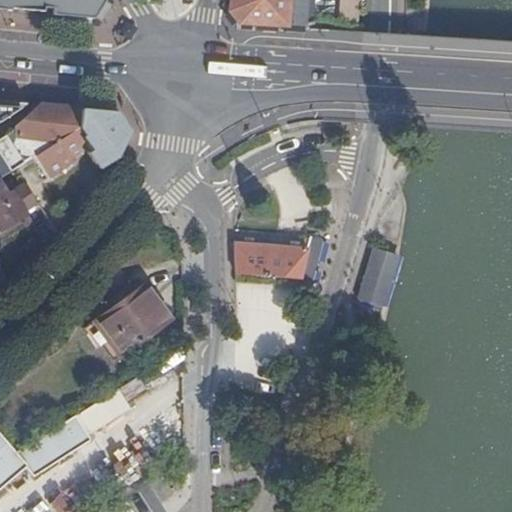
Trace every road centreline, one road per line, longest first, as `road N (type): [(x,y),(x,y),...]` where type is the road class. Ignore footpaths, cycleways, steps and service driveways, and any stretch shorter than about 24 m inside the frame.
road 1 (residential): [(370,160),(256,511)]
road 2 (secondary): [(178,63),(511,85)]
road 3 (residential): [(201,212),(214,299),(203,511)]
road 4 (residential): [(0,341),(169,173)]
road 5 (residential): [(201,212),(287,159),(329,152),(370,160)]
road 6 (secondary): [(178,63),(0,53)]
road 7 (residential): [(383,0),(370,160)]
